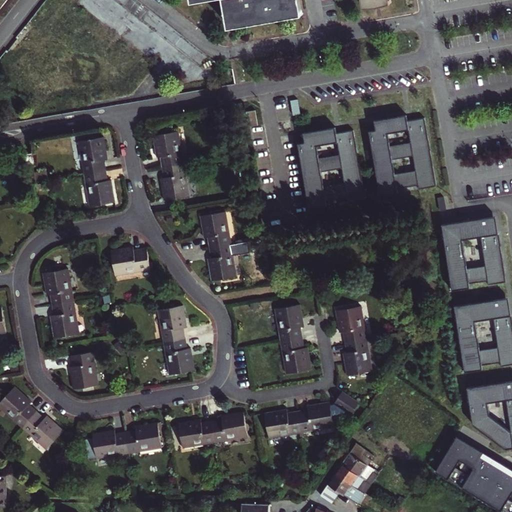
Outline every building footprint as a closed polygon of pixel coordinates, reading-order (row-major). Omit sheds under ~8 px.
[(193,0),(194,0),(196,0),(226,0),(231,25),(304,13),(301,0),(193,0)] [(30,62),(16,82),(45,102),(52,92),(57,96),(110,88),(120,95),(141,66),(122,52),(116,61),(112,58),(92,61),(89,40),(65,44),(59,52),(60,63),(37,67),(30,62)] [(256,110),(246,111),(249,126),(259,125),(256,110)] [(369,131),(379,191),(418,185),(418,189),(436,186),(424,118),(408,121),(406,115),(374,120),(376,130),(369,131)] [(298,143),(308,204),(347,197),(348,201),(365,198),(353,130),(337,133),(336,127),(303,132),(305,142),(298,143)] [(161,157),(163,167),(184,163),(184,161),(183,152),(181,153),(177,131),(153,136),(156,148),(157,148),(159,157),(161,157)] [(83,163),(85,174),(106,170),(104,160),(106,159),(104,150),(106,150),(104,137),(80,141),(84,163),(83,163)] [(26,165),(30,164),(35,163),(33,152),(24,154),(26,165)] [(186,174),(185,165),(184,163),(163,167),(165,177),(162,177),(164,187),(162,187),(165,200),(188,196),(184,174),(186,174)] [(108,180),(106,170),(85,174),(86,184),(88,184),(91,205),(115,202),(113,189),(111,189),(110,180),(108,180)] [(232,243),(231,241),(230,233),(228,233),(224,211),(201,215),(203,228),(204,228),(206,237),(208,237),(210,247),(232,243)] [(490,217),(442,224),(452,286),(488,281),(488,285),(506,282),(499,233),(492,234),(490,217)] [(232,243),(210,247),(212,257),(210,258),(211,267),(210,267),(212,280),(236,276),(232,254),(233,254),(232,246),(232,243)] [(124,248),(111,250),(116,273),(137,270),(138,272),(151,269),(147,248),(134,250),(134,248),(124,249),(124,248)] [(51,294),(53,304),(75,301),(73,290),(71,290),(67,268),(44,272),(46,286),(47,285),(49,294),(51,294)] [(502,298),(455,306),(464,368),(500,362),(501,366),(511,364),(511,319),(511,315),(505,315),(502,298)] [(53,324),(55,337),(79,333),(75,312),(77,311),(75,301),(53,304),(55,314),(53,315),(54,324),(53,324)] [(279,330),(281,341),(303,337),(301,326),(303,326),(301,317),(304,316),(301,303),(277,308),(281,330),(279,330)] [(162,331),(164,342),(186,338),(184,327),(186,327),(184,318),(186,317),(184,304),(160,308),(164,330),(162,331)] [(344,331),(345,341),(367,338),(367,336),(365,327),(364,327),(360,305),(336,309),(338,322),(340,322),(342,331),(344,331)] [(303,337),(281,341),(283,352),(285,351),(289,373),(312,369),(310,356),(308,356),(306,347),(305,347),(303,337)] [(168,352),(172,374),(195,370),(193,357),(191,357),(190,348),(187,348),(186,338),(164,342),(166,352),(168,352)] [(345,361),(348,374),(371,370),(367,348),(369,348),(368,339),(367,338),(345,341),(347,351),(345,352),(347,361),(345,361)] [(72,375),(74,388),(97,384),(93,362),(95,362),(93,351),(72,355),(74,366),(71,366),(73,375),(72,375)] [(511,380),(467,388),(473,424),(506,449),(511,448),(511,380)] [(22,427),(37,410),(30,403),(31,401),(24,395),(25,394),(15,385),(0,401),(0,404),(15,418),(14,419),(22,427)] [(333,404),(352,412),(358,397),(339,390),(333,404)] [(309,408),(299,410),(302,432),(305,431),(313,430),(313,428),(334,424),(330,401),(318,403),(318,405),(308,406),(309,408)] [(45,417),(37,410),(22,427),(31,434),(32,433),(47,448),(64,430),(54,421),(53,422),(46,416),(45,417)] [(291,434),(300,432),(302,432),(299,410),(288,412),(288,410),(279,412),(278,410),(265,412),(269,436),(291,432),(291,434)] [(223,418),(212,420),(216,442),(226,440),(226,438),(248,434),(244,411),(231,413),(231,415),(222,416),(223,418)] [(192,420),(179,422),(182,446),(205,442),(205,443),(216,442),(212,420),(202,422),(201,420),(192,422),(192,420)] [(137,430),(126,432),(130,452),(141,451),(140,449),(162,446),(158,422),(145,424),(146,426),(137,427),(137,430)] [(119,454),(130,452),(126,432),(116,433),(116,431),(107,432),(106,430),(93,432),(94,437),(86,438),(89,457),(119,452),(119,454)] [(456,434),(435,471),(505,511),(511,511),(511,472),(482,455),(484,451),(456,434)] [(343,463),(364,479),(371,484),(378,475),(378,474),(377,473),(378,471),(368,465),(375,455),(357,443),(343,463)] [(358,488),(364,479),(343,463),(335,473),(357,489),(358,488)] [(356,504),(364,491),(358,488),(357,489),(335,473),(321,495),(332,502),(339,493),(356,504)] [(255,511),(256,503),(234,502),(234,511),(255,511)] [(255,511),(269,511),(269,503),(256,503),(255,511)]
